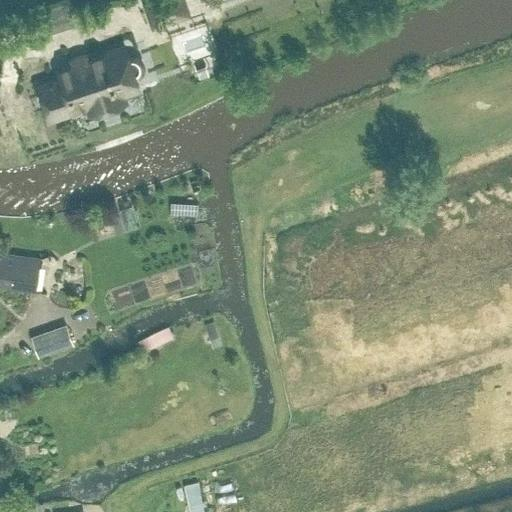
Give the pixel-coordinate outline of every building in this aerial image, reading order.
[(50,30),(74,22),(65,0),(63,0),(42,8),(50,30)] [(146,0),(142,2),(151,28),(191,15),(186,0),(146,0)] [(201,32),(174,44),(184,67),(212,55),(201,32)] [(51,116),(88,104),(90,110),(123,99),(121,93),(137,89),(134,79),(135,78),(136,76),(137,74),(137,72),(138,70),(137,68),(137,66),(136,64),(135,62),(134,61),(133,59),(131,58),(129,57),(127,57),(124,48),(61,68),(64,76),(41,84),(51,116)] [(96,230),(100,241),(115,237),(112,226),(96,230)] [(0,282),(36,289),(41,257),(0,250),(0,282)] [(221,343),(213,320),(204,323),(212,346),(221,343)] [(30,334),(38,356),(73,343),(66,321),(30,334)] [(204,511),(198,481),(183,485),(188,511),(204,511)]
